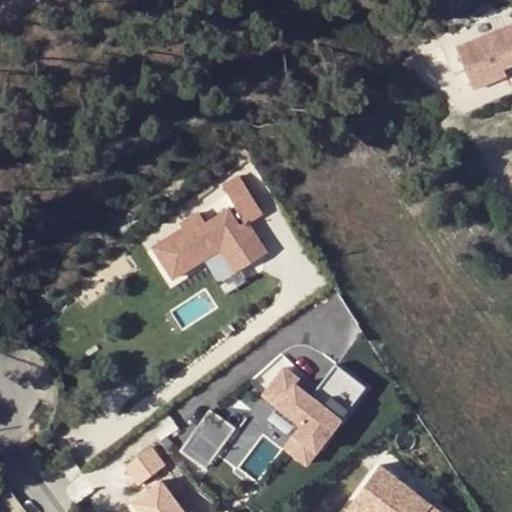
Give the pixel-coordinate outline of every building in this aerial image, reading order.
[(504,69),(511,65),(511,24),(457,48),(474,90),(507,75),(504,69)] [(230,198),(154,248),(173,278),(203,259),(201,254),(217,244),(220,248),(236,273),(258,259),(261,244),(247,222),(263,212),(234,169),(218,179),(230,198)] [(217,244),(201,254),(203,259),(220,248),(217,244)] [(296,370),(281,358),(261,385),(275,396),(299,414),(292,425),(283,437),(305,454),(363,376),(332,353),(308,386),(293,374),(296,370)] [(299,414),(275,396),(272,401),(291,416),(287,422),(292,425),(299,414)] [(210,457),(235,420),(210,403),(185,441),(210,457)] [(139,440),(113,459),(127,478),(153,459),(139,440)] [(443,511),(375,457),(345,495),(366,511),(443,511)] [(177,511),(149,474),(121,495),(133,511),(177,511)] [(366,511),(345,495),(333,510),(336,511),(366,511)]
